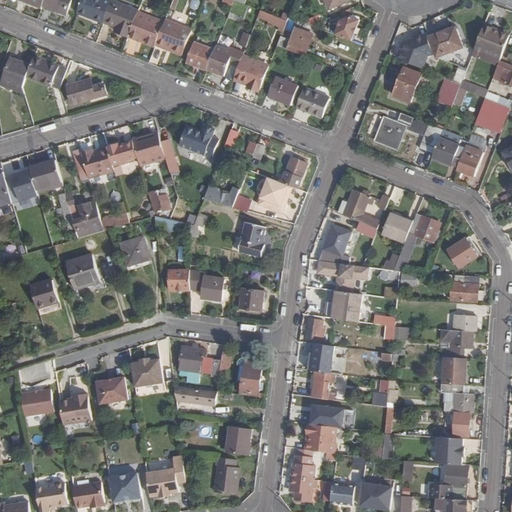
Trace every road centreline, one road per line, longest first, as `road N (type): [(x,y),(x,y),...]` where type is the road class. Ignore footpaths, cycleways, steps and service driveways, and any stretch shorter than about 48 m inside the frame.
road 1 (residential): [(490,511),(503,254),(469,203),(337,150)]
road 2 (residential): [(286,340),(166,324),(60,358)]
road 3 (residential): [(337,150),(299,248),(286,340)]
road 4 (residential): [(180,89),(0,18)]
road 5 (residential): [(180,89),(164,101),(0,149)]
road 6 (residential): [(286,340),(264,511)]
road 7 (residential): [(337,150),(180,89)]
road 8 (residential): [(395,3),(337,150)]
